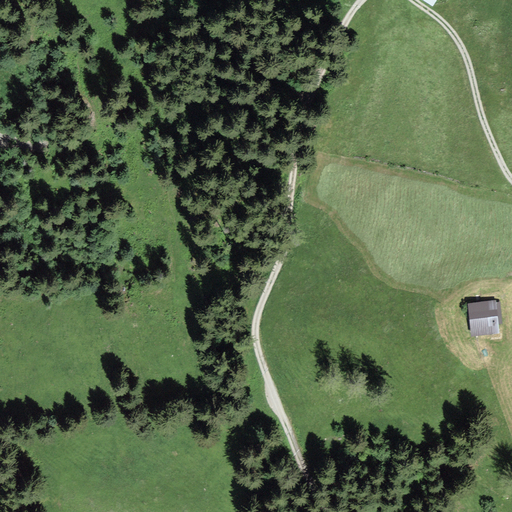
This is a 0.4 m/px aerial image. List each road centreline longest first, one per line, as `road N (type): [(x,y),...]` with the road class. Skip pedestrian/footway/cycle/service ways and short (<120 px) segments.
road 1 (track): [(362,0),(336,35),(314,91),(285,241),(255,334),(291,444),(329,511)]
road 2 (track): [(511,179),(459,42),(413,0)]
